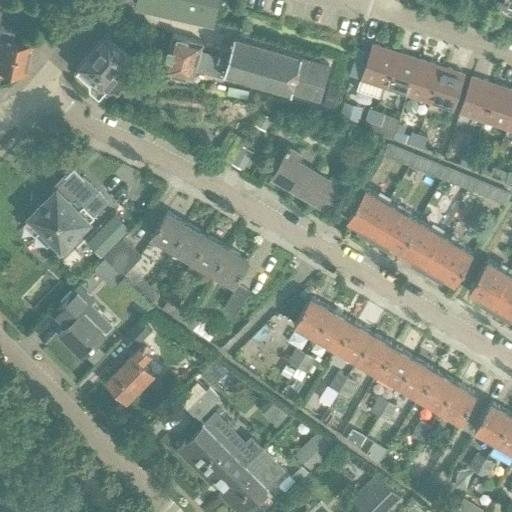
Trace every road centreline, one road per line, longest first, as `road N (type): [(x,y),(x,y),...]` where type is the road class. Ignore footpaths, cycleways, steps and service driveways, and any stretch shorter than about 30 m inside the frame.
road 1 (residential): [(511,360),(173,162),(92,126),(38,84)]
road 2 (tertiary): [(169,511),(0,341)]
road 3 (residential): [(511,52),(348,0)]
